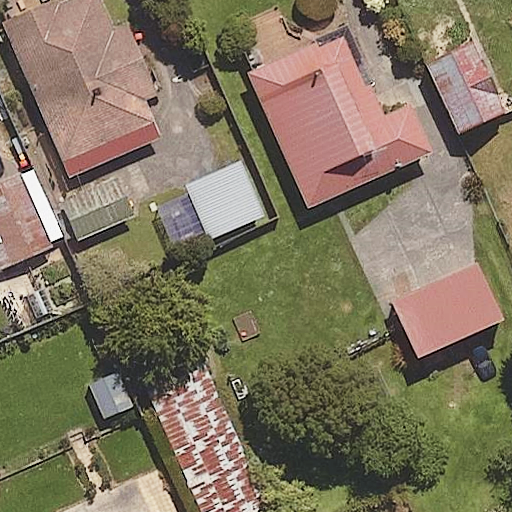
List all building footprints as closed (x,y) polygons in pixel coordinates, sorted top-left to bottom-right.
[(114,22),(104,0),(37,0),(1,16),(67,173),(157,135),(140,94),(154,88),(125,18),(114,22)] [(375,110),(339,27),(246,67),(305,201),(422,150),(400,99),(375,110)] [(505,106),(474,35),(425,57),(456,127),(505,106)] [(265,214),(242,158),(184,181),(207,237),(265,214)] [(0,265),(62,238),(31,166),(0,179),(0,265)] [(130,214),(114,176),(60,199),(76,236),(130,214)] [(500,313),(475,259),(391,297),(415,351),(500,313)] [(268,511),(203,361),(147,385),(201,511),(268,511)] [(132,403),(117,369),(88,382),(102,416),(132,403)]
